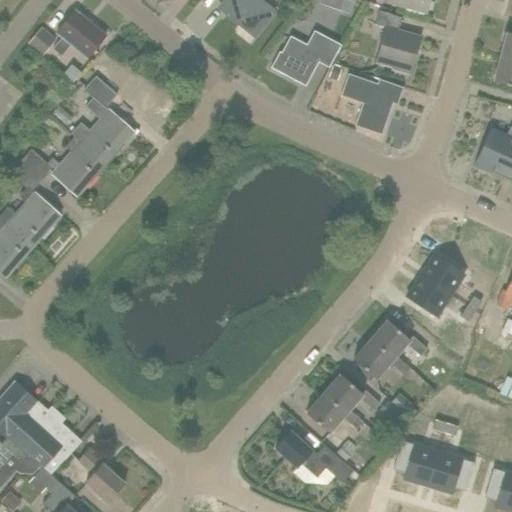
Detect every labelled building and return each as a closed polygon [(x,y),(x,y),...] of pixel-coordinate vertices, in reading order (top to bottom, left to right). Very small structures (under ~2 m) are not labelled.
[(254,37),(273,13),(256,0),(237,0),(238,0),(227,15),(254,37)] [(427,13),(430,1),(430,0),(386,0),(386,2),(427,13)] [(106,36),(75,10),(57,33),(63,38),(53,49),(62,56),(71,45),(87,58),(106,36)] [(392,70),(410,74),(420,36),(397,30),(401,17),(378,11),(374,24),(384,27),(375,63),(393,67),(392,70)] [(27,43),(42,55),(54,38),(39,27),(27,43)] [(511,59),(511,32),(505,31),(498,56),(511,59)] [(325,37),(317,51),(289,36),(281,52),(279,51),(270,68),(305,86),(318,62),(328,68),(340,45),(325,37)] [(511,59),(498,56),(492,81),(511,86),(511,59)] [(336,80),(341,68),(332,64),(327,77),(336,80)] [(378,79),(377,83),(347,73),(340,96),(362,103),(354,126),(381,135),(392,103),(397,105),(403,87),(378,79)] [(107,113),(104,110),(117,95),(97,77),(83,91),(91,98),(84,106),(101,120),(90,132),(79,123),(70,132),(74,135),(73,136),(105,164),(133,133),(108,111),(107,113)] [(503,177),(511,155),(511,126),(510,126),(508,130),(492,123),(474,164),(503,177)] [(77,195),(105,164),(73,136),(64,146),(71,153),(60,166),(52,159),(47,165),(31,151),(20,163),(23,166),(40,181),(50,171),(77,195)] [(511,155),(503,177),(511,181),(511,155)] [(31,191),(40,181),(23,166),(12,178),(27,191),(19,199),(25,205),(15,216),(6,208),(0,215),(0,217),(32,247),(59,216),(31,191)] [(0,270),(6,276),(32,247),(0,217),(0,230),(1,231),(0,231),(0,270)] [(434,254),(420,275),(449,294),(463,273),(434,254)] [(420,275),(406,297),(435,316),(449,294),(420,275)] [(511,296),(511,276),(505,292),(502,290),(495,306),(505,310),(511,296)] [(473,296),(466,306),(474,311),(481,301),(473,296)] [(466,306),(459,316),(468,321),(474,311),(466,306)] [(511,337),(511,321),(507,319),(500,334),(511,339),(511,337)] [(393,360),(397,356),(407,345),(420,356),(426,349),(411,336),(408,340),(387,321),(371,340),(393,360)] [(410,368),(397,356),(393,360),(371,340),(354,359),(376,379),(390,363),(403,375),(410,368)] [(346,414),(350,410),(359,399),(372,411),(379,403),(365,390),(361,394),(339,375),(323,394),(346,414)] [(511,397),(511,377),(508,376),(501,393),(511,398),(511,397)] [(47,412),(35,402),(15,383),(0,399),(0,431),(4,435),(6,433),(7,434),(1,442),(0,440),(0,488),(17,470),(19,473),(32,473),(39,465),(41,466),(54,451),(63,458),(79,441),(70,432),(70,433),(58,423),(62,418),(51,408),(47,412)] [(363,421),(350,410),(346,414),(323,394),(306,413),(329,433),(343,418),(356,430),(363,421)] [(377,413),(395,429),(407,416),(405,414),(390,401),(390,400),(377,413)] [(434,419),(432,429),(443,432),(446,423),(434,419)] [(446,423),(443,432),(455,436),(458,426),(446,423)] [(317,456),(289,432),(275,448),(297,468),(301,463),(317,478),(325,468),(342,482),(352,471),(325,447),(317,456)] [(326,446),(341,459),(350,449),(334,435),(326,446)] [(401,440),(392,469),(404,472),(402,477),(427,484),(437,451),(401,440)] [(86,482),(108,502),(124,483),(102,464),(104,463),(88,448),(77,460),(92,474),(86,482)] [(437,451),(427,484),(452,492),(453,487),(465,490),(473,462),(437,451)] [(511,473),(492,467),(484,496),(495,500),(494,504),(511,509),(511,473)] [(74,496),(50,475),(41,468),(33,478),(44,488),(50,493),(42,502),(53,511),(74,511),(66,505),(74,496)] [(375,503),(408,511),(493,511),(495,507),(382,477),(375,503)] [(33,478),(29,482),(40,492),(44,488),(33,478)] [(0,501),(12,511),(21,501),(8,490),(0,499),(0,501)]
